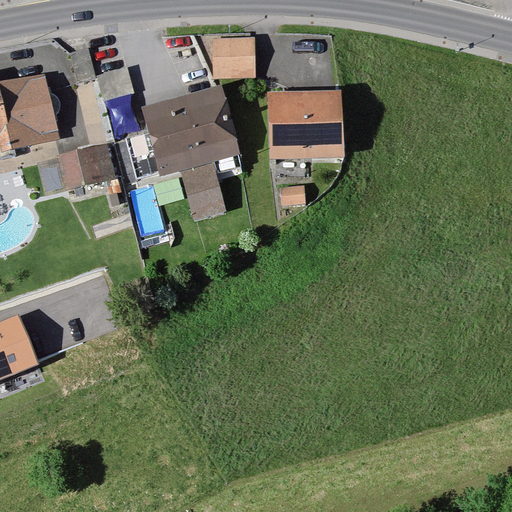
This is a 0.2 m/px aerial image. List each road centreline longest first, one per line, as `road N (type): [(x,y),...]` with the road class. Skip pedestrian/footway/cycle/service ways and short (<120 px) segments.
road 1 (secondary): [(0,24),(137,2),(231,0)]
road 2 (secondary): [(303,0),(511,34)]
